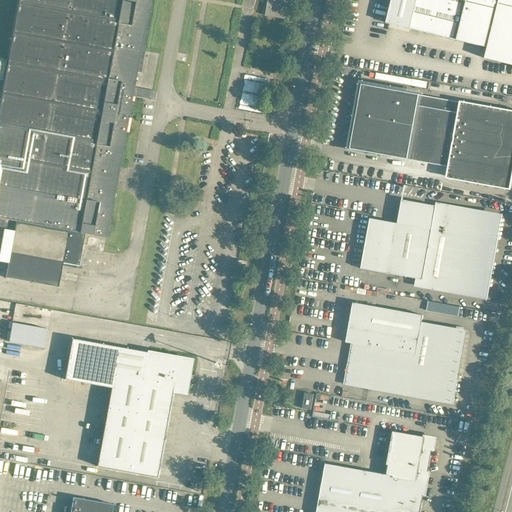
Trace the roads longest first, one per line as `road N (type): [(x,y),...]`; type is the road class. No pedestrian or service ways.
road 1 (tertiary): [(223,511),(316,0)]
road 2 (unknown): [(159,105),(132,241)]
road 3 (unknown): [(292,131),(159,105)]
